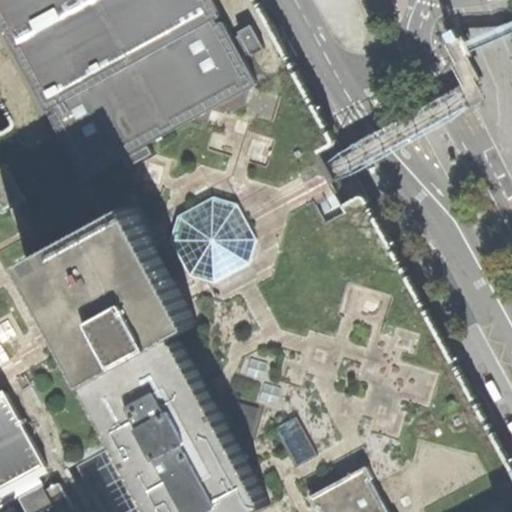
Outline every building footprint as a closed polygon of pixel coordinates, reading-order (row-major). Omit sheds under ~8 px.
[(0,0),(0,79),(8,94),(0,98),(0,511),(121,511),(125,510),(151,495),(155,502),(157,507),(160,511),(511,511),(511,460),(409,270),(411,269),(413,268),(398,241),(394,243),(294,61),(297,60),(279,25),(278,26),(275,27),(260,0),(0,0)] [(301,37),(305,35),(296,18),(288,21),(296,35),(298,38),(301,37)] [(318,72),(322,70),(313,53),(306,57),(313,70),(315,74),(318,72)] [(337,109),(340,108),(331,90),(324,94),(331,108),(333,111),(337,109)] [(433,270),(436,268),(427,251),(420,255),(427,268),(429,272),(433,270)] [(454,308),(458,306),(449,289),(442,293),(449,306),(451,310),(454,308)] [(474,347),(478,345),(468,328),(461,332),(468,345),(470,349),(474,347)]
